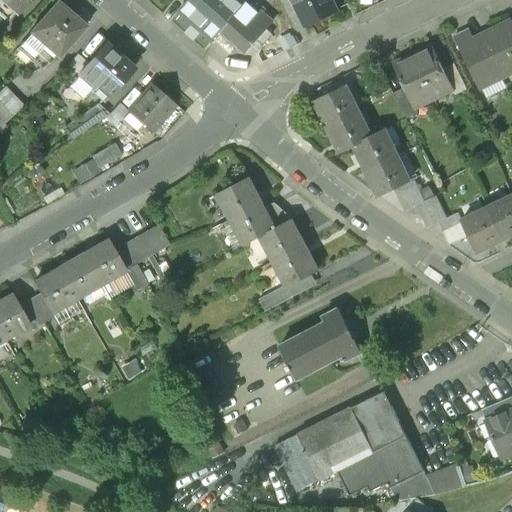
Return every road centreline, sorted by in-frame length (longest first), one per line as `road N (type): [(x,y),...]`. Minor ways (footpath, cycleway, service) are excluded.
road 1 (residential): [(235,109),(511,316)]
road 2 (residential): [(235,109),(191,149),(0,266)]
road 3 (residential): [(446,0),(271,80),(235,109)]
road 4 (residential): [(116,0),(235,109)]
